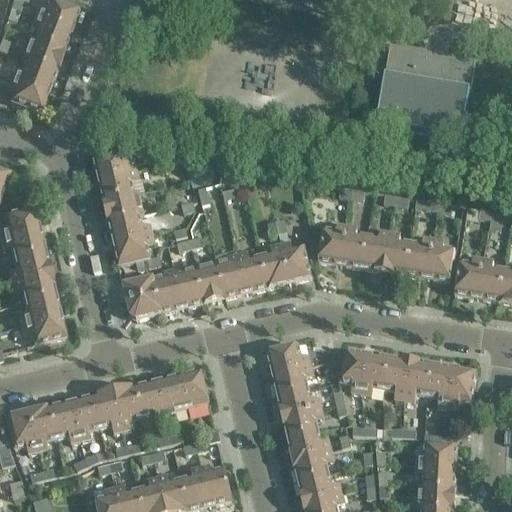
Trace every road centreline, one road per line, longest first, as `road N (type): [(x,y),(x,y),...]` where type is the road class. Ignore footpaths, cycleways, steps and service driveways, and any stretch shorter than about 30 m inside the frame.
road 1 (residential): [(228,340),(325,319),(504,347)]
road 2 (residential): [(110,362),(60,158)]
road 3 (residential): [(268,511),(228,340)]
road 4 (residential): [(491,511),(504,347)]
road 5 (residential): [(60,158),(113,32)]
road 6 (residential): [(110,362),(228,340)]
